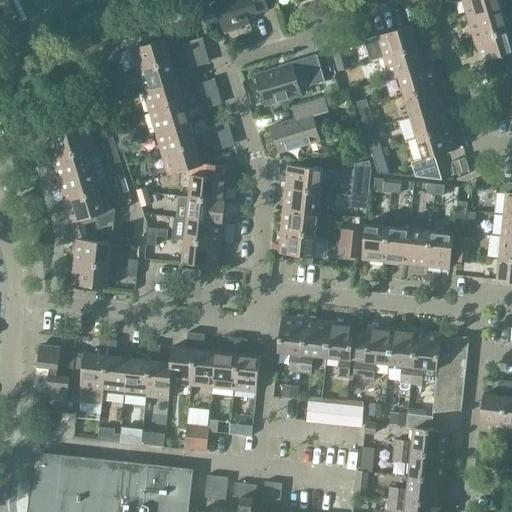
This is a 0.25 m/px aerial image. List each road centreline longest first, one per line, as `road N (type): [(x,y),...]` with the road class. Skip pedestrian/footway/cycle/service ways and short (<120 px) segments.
road 1 (residential): [(274,291),(253,276),(263,181),(223,87),(226,69),(418,0)]
road 2 (residential): [(271,328),(10,305)]
road 3 (residential): [(3,439),(259,464)]
road 4 (residential): [(274,291),(476,311)]
road 5 (residential): [(511,151),(466,138),(429,0)]
road 6 (residential): [(473,351),(459,511)]
road 7 (residential): [(259,464),(271,328)]
road 8 (residential): [(3,439),(10,305)]
